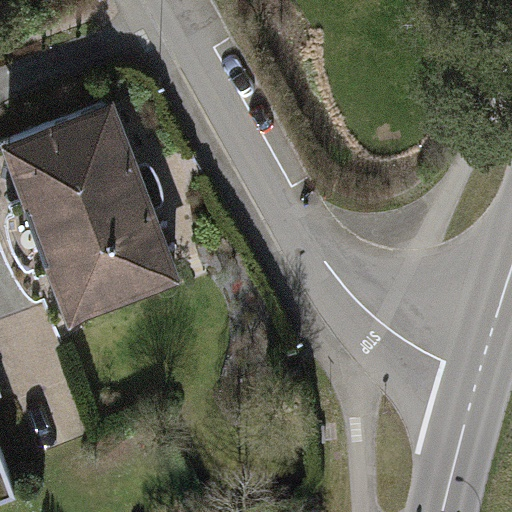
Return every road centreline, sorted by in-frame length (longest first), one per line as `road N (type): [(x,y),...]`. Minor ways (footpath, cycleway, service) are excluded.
road 1 (residential): [(179,0),(323,261),(373,317),(480,374)]
road 2 (secondary): [(480,374),(446,511)]
